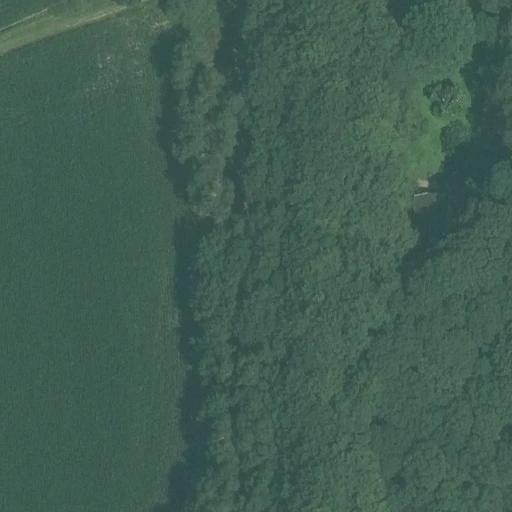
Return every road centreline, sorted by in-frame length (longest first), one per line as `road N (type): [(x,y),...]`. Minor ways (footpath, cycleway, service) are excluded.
road 1 (track): [(306,0),(338,163),(323,511)]
road 2 (track): [(391,511),(405,387),(427,364)]
road 3 (track): [(427,364),(409,317),(455,251)]
